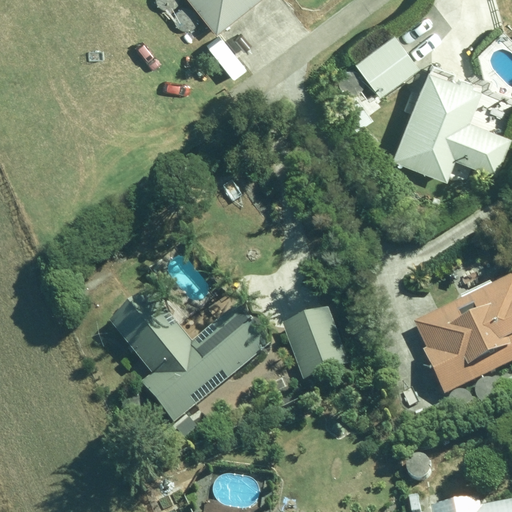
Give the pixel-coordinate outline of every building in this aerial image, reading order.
[(200,25),(200,23),(209,34),(249,0),(150,0),(150,1),(151,2),(151,3),(152,5),(153,6),(154,7),(155,8),(156,9),(157,10),(159,11),(160,12),(162,12),(163,13),(165,13),(166,13),(168,13),(169,13),(171,12),(170,14),(169,15),(169,17),(169,18),(169,20),(169,21),(169,23),(169,24),(170,26),(170,27),(171,29),(172,30),(173,31),(174,32),(176,33),(177,34),(178,35),(180,35),(181,36),(183,36),(184,36),(186,36),(187,36),(189,35),(190,35),(192,34),(193,33),(194,32),(196,31),(197,30),(198,29),(198,28),(199,26),(200,25)] [(376,97),(414,65),(385,29),(346,61),(376,97)] [(478,84),(420,63),(385,159),(440,179),(447,159),(492,176),(506,137),(464,121),(478,84)] [(354,91),(333,106),(350,130),(371,116),(354,91)] [(511,278),(413,325),(427,354),(421,356),(441,400),(511,366),(511,278)] [(173,428),(266,350),(230,307),(186,345),(144,295),(106,327),(150,380),(140,389),(173,428)] [(329,310),(281,327),(302,384),(349,367),(329,310)] [(511,511),(511,501),(477,508),(476,499),(429,508),(429,511),(511,511)]
